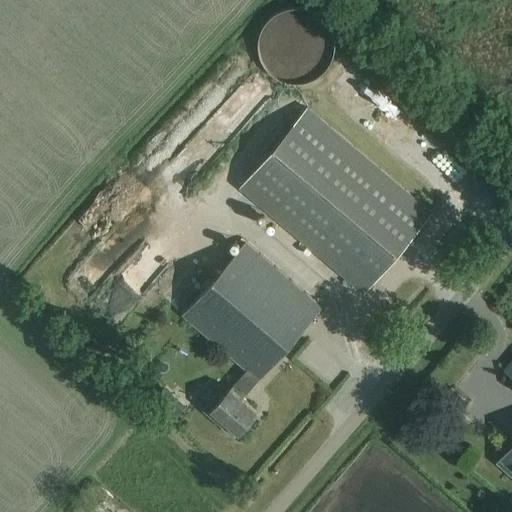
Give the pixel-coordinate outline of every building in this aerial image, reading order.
[(127,159),(198,89),(185,76),(114,146),(127,159)] [(152,158),(162,168),(204,125),(194,115),(207,102),(198,93),(134,159),(143,168),(152,158)] [(364,288),(430,211),(308,108),(243,186),(364,288)] [(205,411),(231,434),(235,430),(238,433),(258,411),(243,398),(321,308),(245,242),(183,314),(244,367),(205,411)] [(209,449),(219,437),(191,413),(181,425),(209,449)] [(511,428),(509,432),(511,434),(511,445),(497,460),(511,473),(511,428)]
